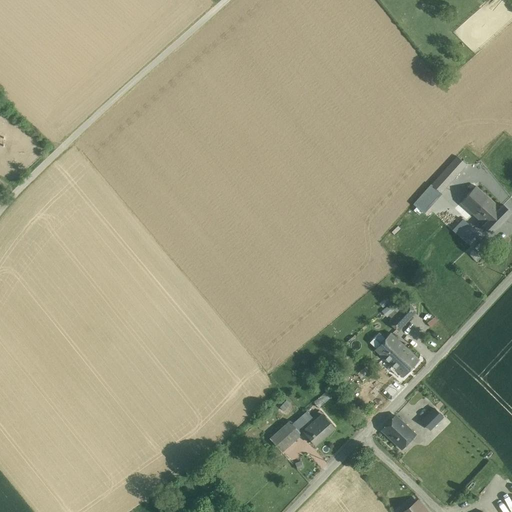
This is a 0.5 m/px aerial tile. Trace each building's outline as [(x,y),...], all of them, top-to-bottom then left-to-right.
[(457,156),(432,185),(440,193),(466,164),(457,156)] [(432,185),(414,205),(422,213),(440,193),(432,185)] [(476,186),(460,203),(473,214),(488,197),(476,186)] [(500,208),(488,197),(473,214),(484,224),(482,226),(491,234),(511,213),(503,205),(500,208)] [(477,233),(463,220),(454,230),(468,243),(477,233)] [(481,258),(473,250),(469,254),(476,262),(481,258)] [(407,303),(389,322),(398,331),(416,312),(407,303)] [(390,304),(382,311),(387,317),(395,310),(390,304)] [(437,321),(434,317),(427,323),(430,327),(437,321)] [(419,360),(391,333),(375,350),(383,358),(378,364),(387,372),(392,367),(403,377),(419,360)] [(325,392),(314,402),(319,408),(331,398),(325,392)] [(443,417),(434,409),(421,421),(430,430),(443,417)] [(303,431),(315,421),(307,411),(293,424),(302,434),(304,432),(303,431)] [(303,431),(304,432),(306,431),(311,436),(309,438),(315,445),(335,428),(323,414),(315,421),(303,431)] [(415,434),(395,416),(381,430),(401,449),(415,434)] [(290,421),(270,439),(281,452),(302,434),(293,424),(290,421)] [(219,487),(211,495),(216,501),(225,494),(219,487)] [(225,494),(216,501),(220,506),(229,499),(225,494)] [(426,511),(417,501),(403,511),(426,511)]
